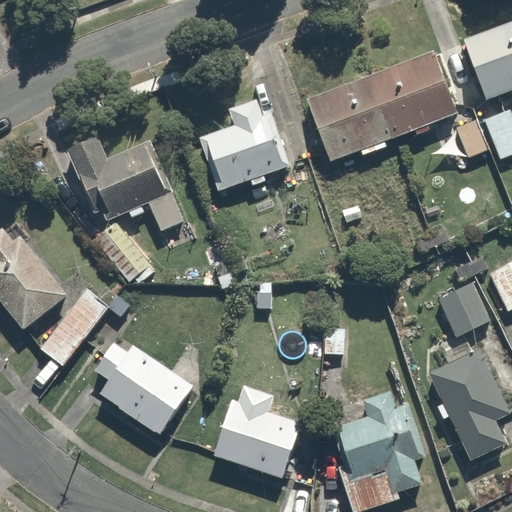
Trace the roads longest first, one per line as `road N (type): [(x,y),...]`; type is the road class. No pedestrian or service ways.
road 1 (residential): [(0,103),(122,45),(256,0)]
road 2 (residential): [(0,425),(113,511)]
